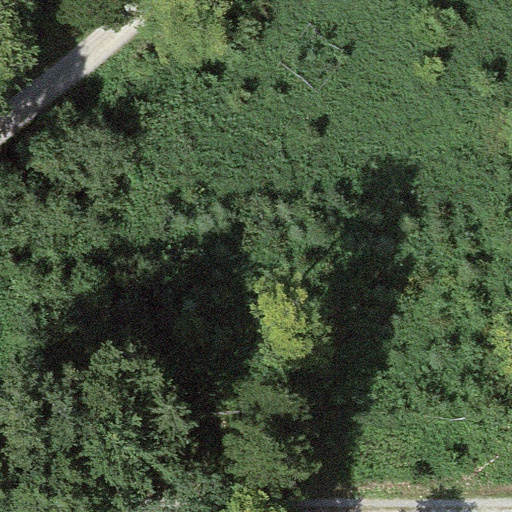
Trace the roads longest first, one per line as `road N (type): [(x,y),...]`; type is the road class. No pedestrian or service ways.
road 1 (track): [(511,511),(93,511),(0,500)]
road 2 (track): [(0,119),(134,0)]
